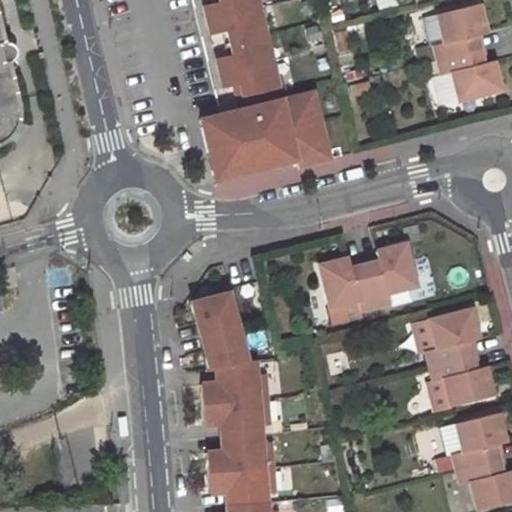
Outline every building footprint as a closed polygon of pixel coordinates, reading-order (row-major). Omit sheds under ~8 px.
[(328,158),(312,92),(280,100),(255,0),(218,0),(219,2),(202,6),(210,36),(226,32),(232,55),(215,59),(223,88),(232,86),(239,84),(246,109),(239,111),(200,121),(203,128),(201,128),(207,152),(212,151),(224,176),(224,178),(252,171),(252,170),(293,159),(295,166),(328,158)] [(437,16),(444,43),(433,46),(436,58),(477,48),(474,35),(486,32),(480,5),(437,16)] [(0,144),(3,143),(11,135),(16,125),(17,114),(0,38),(0,144)] [(450,70),(457,100),(500,90),(492,58),(480,61),(477,48),(436,58),(439,72),(450,70)] [(239,84),(232,86),(239,111),(246,109),(239,84)] [(212,151),(207,152),(212,178),(224,176),(212,151)] [(386,294),(414,287),(404,244),(374,252),(377,262),(363,265),(374,307),(388,303),(386,294)] [(328,307),(356,300),(359,311),(374,307),(363,265),(350,269),(347,259),(318,266),(328,307)] [(230,294),(193,303),(201,337),(238,328),(230,294)] [(356,300),(328,307),(332,322),(360,316),(359,311),(356,300)] [(469,310),(427,320),(435,348),(425,351),(429,366),(470,355),(466,341),(476,339),(469,310)] [(411,324),(419,353),(425,351),(435,348),(427,320),(411,324)] [(201,337),(209,371),(218,369),(246,363),(238,328),(201,337)] [(443,378),(449,407),(491,396),(484,367),(473,369),(470,355),(429,366),(432,380),(443,378)] [(246,363),(218,369),(219,385),(202,386),(203,406),(267,402),(266,377),(257,377),(257,362),(246,363)] [(432,380),(426,382),(433,411),(449,407),(443,378),(432,380)] [(267,402),(203,406),(204,425),(220,424),(220,438),(261,436),(260,427),(269,426),(267,402)] [(496,414),(455,424),(462,452),(451,455),(455,470),(497,460),(494,445),(504,443),(496,414)] [(125,415),(117,416),(118,436),(127,435),(125,415)] [(446,456),(451,455),(462,452),(455,424),(439,428),(446,456)] [(205,453),(206,473),(271,469),(270,444),(262,445),(261,436),(220,438),(221,452),(205,453)] [(459,485),(469,482),(476,510),(511,501),(511,475),(511,471),(501,473),(497,460),(455,470),(459,485)] [(271,469),(206,473),(208,494),(223,493),(225,506),(265,504),(264,495),(273,495),(271,469)]
